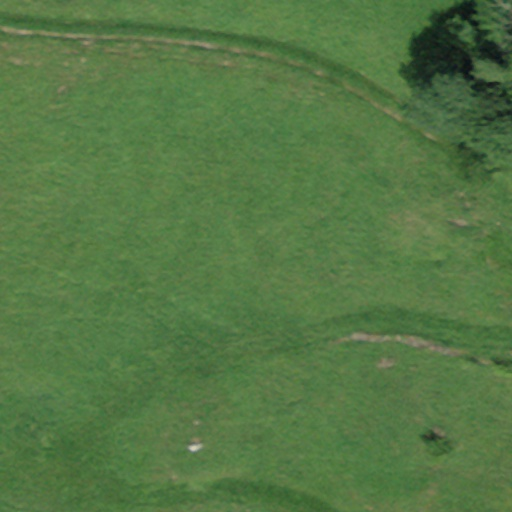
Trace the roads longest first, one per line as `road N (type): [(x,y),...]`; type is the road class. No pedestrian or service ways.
road 1 (track): [(511,342),(403,324),(344,326),(195,357),(58,450),(0,467)]
road 2 (track): [(511,164),(427,131),(329,70),(264,49),(133,27),(0,26)]
road 3 (track): [(0,497),(164,490),(317,511)]
